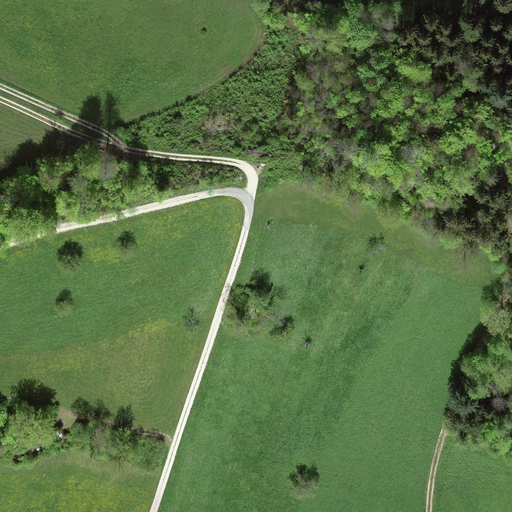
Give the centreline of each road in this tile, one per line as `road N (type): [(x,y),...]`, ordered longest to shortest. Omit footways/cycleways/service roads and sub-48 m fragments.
road 1 (track): [(0,246),(227,190),(248,198),(223,302),(153,511)]
road 2 (track): [(0,100),(123,149),(242,164),(251,176),(243,194)]
road 3 (track): [(431,511),(446,435),(511,277)]
road 4 (track): [(511,125),(404,41),(387,0)]
road 5 (track): [(123,149),(96,124),(0,85)]
